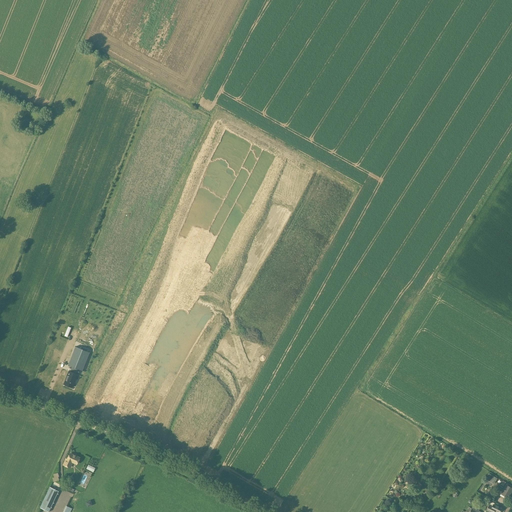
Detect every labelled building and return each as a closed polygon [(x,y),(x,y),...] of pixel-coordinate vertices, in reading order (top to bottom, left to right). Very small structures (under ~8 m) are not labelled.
[(89,352),(75,347),(68,365),(73,367),(77,369),(82,371),(89,352)] [(77,369),(73,367),(72,372),(69,371),(64,384),(72,387),(77,374),(75,374),(77,369)] [(76,455),(74,454),(73,454),(73,455),(70,454),(67,459),(66,459),(65,461),(66,461),(64,466),(69,468),(72,461),(77,464),(80,458),(76,456),(76,455)] [(493,484),(497,478),(489,473),(485,479),(493,484)] [(508,498),(511,490),(511,488),(506,485),(501,494),(508,498)] [(48,511),(59,491),(50,487),(40,508),(48,511)] [(489,505),(486,510),(490,511),(493,511),(494,511),(497,511),(499,511),(501,509),(494,505),(494,503),(490,501),(488,505),(489,505)]
